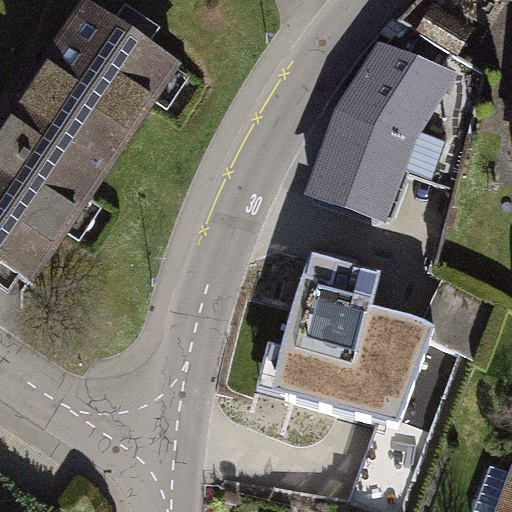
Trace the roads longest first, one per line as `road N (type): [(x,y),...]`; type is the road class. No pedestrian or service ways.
road 1 (residential): [(369,0),(268,140),(221,250),(173,441)]
road 2 (residential): [(0,362),(67,408),(173,441)]
